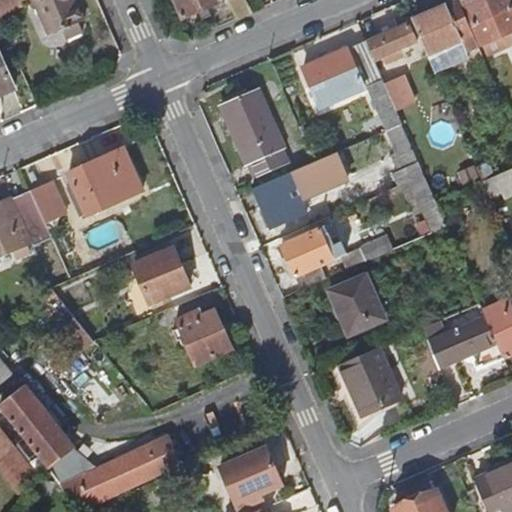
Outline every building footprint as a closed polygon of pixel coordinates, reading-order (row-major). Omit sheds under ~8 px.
[(0,0),(0,15),(21,6),(19,0),(0,0)] [(21,0),(23,3),(28,0),(34,0),(49,34),(62,29),(79,21),(84,19),(76,0),(21,0)] [(173,0),(183,22),(225,3),(231,0),(173,0)] [(245,0),(231,0),(225,3),(234,23),(251,15),(245,0)] [(465,0),(485,46),(511,33),(511,4),(510,0),(465,0)] [(449,7),(412,23),(436,76),(482,56),(460,5),(450,9),(449,7)] [(67,39),(84,32),(79,21),(62,29),(67,39)] [(408,26),(366,44),(376,67),(418,49),(408,26)] [(511,47),(511,33),(485,46),(490,57),(511,47)] [(376,67),(366,44),(304,72),(321,111),(367,91),(384,84),(376,67)] [(0,56),(0,98),(15,92),(0,56)] [(402,127),(384,84),(367,91),(386,134),(388,133),(402,127)] [(259,92),(221,109),(245,165),(248,163),(255,179),(287,164),(283,154),(283,148),(259,92)] [(391,177),(397,190),(400,189),(411,184),(425,178),(402,127),(388,133),(396,153),(391,156),(398,173),(391,177)] [(422,134),(410,140),(417,157),(430,150),(422,134)] [(85,220),(103,212),(143,195),(146,194),(127,151),(125,152),(66,177),(70,186),(84,216),(85,220)] [(338,155),(315,164),(257,189),(273,228),(307,213),(303,201),(349,181),(338,155)] [(488,164),(476,169),(482,183),(495,177),(488,164)] [(511,169),(495,177),(482,183),(487,195),(499,190),(502,193),(505,195),(509,196),(511,194),(511,169)] [(395,186),(390,176),(374,183),(378,193),(395,186)] [(425,178),(411,184),(419,203),(433,197),(425,178)] [(419,203),(411,184),(400,189),(409,208),(419,203)] [(84,216),(70,186),(65,188),(79,219),(84,216)] [(50,241),(29,194),(13,201),(34,249),(50,241)] [(34,249),(13,201),(0,206),(0,258),(11,253),(15,261),(35,251),(34,249)] [(345,234),(363,227),(358,214),(340,220),(345,234)] [(282,247),(301,292),(326,281),(321,268),(340,259),(345,257),(345,256),(339,244),(332,247),(325,229),(282,247)] [(65,236),(51,243),(58,259),(72,253),(65,236)] [(359,250),(365,264),(394,251),(388,237),(359,250)] [(175,250),(133,268),(150,308),(193,289),(175,250)] [(365,264),(359,250),(345,256),(345,257),(340,259),(346,272),(365,264)] [(511,317),(492,326),(506,359),(511,356),(511,276),(508,278),(511,288),(511,317)] [(365,278),(330,293),(349,337),(384,321),(365,278)] [(64,306),(52,291),(42,303),(53,317),(64,306)] [(484,308),(492,326),(511,317),(511,299),(510,300),(509,298),(484,308)] [(0,321),(8,318),(0,301),(0,321)] [(198,311),(176,321),(195,365),(231,350),(215,313),(201,318),(198,311)] [(81,353),(94,344),(74,318),(62,329),(81,353)] [(428,343),(439,369),(442,368),(471,356),(477,371),(504,360),(486,319),(444,337),(428,343)] [(423,330),(428,343),(444,337),(438,324),(423,330)] [(379,350),(339,367),(362,420),(401,403),(379,350)] [(0,387),(14,377),(0,359),(0,387)] [(122,405),(82,359),(61,377),(99,423),(122,405)] [(155,390),(187,382),(183,365),(150,374),(155,390)] [(425,381),(429,394),(444,389),(439,376),(425,381)] [(79,511),(90,511),(92,511),(90,506),(179,468),(167,440),(97,472),(63,435),(23,388),(7,401),(0,391),(0,411),(49,472),(48,472),(79,511)] [(0,411),(0,428),(41,480),(48,472),(49,472),(0,411)] [(0,475),(22,503),(41,480),(0,428),(0,475)] [(265,449),(220,469),(237,511),(261,500),(259,496),(281,486),(265,449)] [(511,511),(511,467),(477,482),(491,511),(511,511)] [(52,501),(56,486),(42,483),(39,498),(52,501)] [(445,511),(437,494),(395,511),(445,511)]
